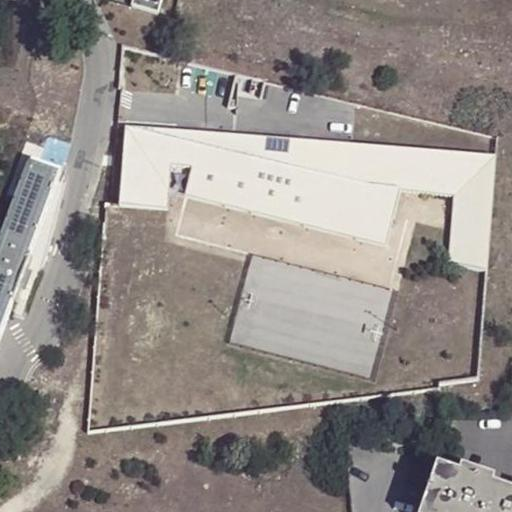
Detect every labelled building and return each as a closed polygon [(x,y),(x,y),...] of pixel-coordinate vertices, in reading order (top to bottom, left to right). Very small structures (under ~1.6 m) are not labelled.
[(158,21),(163,0),(134,0),(131,13),(158,21)] [(450,267),(489,276),(496,157),(227,140),(227,149),(201,148),(202,138),(124,133),(119,212),(168,215),(170,172),(191,174),(184,202),(385,251),(394,220),(371,212),(375,188),(402,195),(454,201),(450,267)] [(227,140),(202,138),(201,148),(227,149),(227,140)] [(30,166),(0,248),(0,340),(13,306),(15,307),(30,265),(28,263),(59,177),(30,166)] [(402,195),(375,188),(371,212),(394,220),(402,195)] [(511,511),(511,499),(478,488),(479,483),(474,481),(472,485),(436,473),(424,511),(511,511)]
